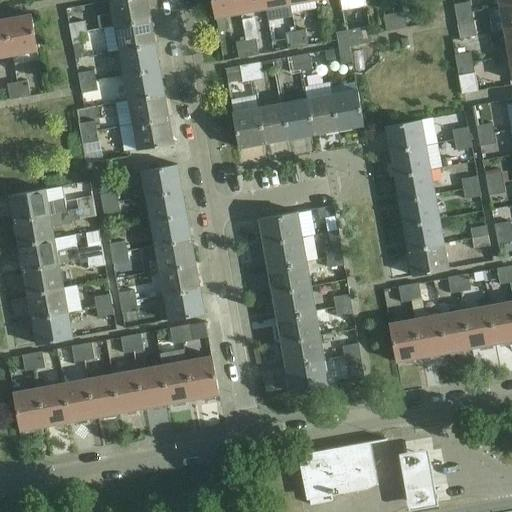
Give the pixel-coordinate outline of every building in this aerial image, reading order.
[(148,0),(122,0),(111,2),(113,14),(97,17),(99,29),(116,26),(152,20),(148,0)] [(241,15),(238,0),(212,0),(216,19),(241,15)] [(266,10),(264,0),(238,0),(241,15),(266,10)] [(291,5),(289,0),(264,0),(266,10),(291,5)] [(471,1),(455,4),(457,14),(473,11),(471,1)] [(511,30),(511,4),(500,7),(505,32),(511,30)] [(474,21),(473,11),(457,14),(458,24),(474,21)] [(405,12),(395,14),(398,30),(408,28),(405,12)] [(398,30),(395,14),(385,16),(388,32),(398,30)] [(38,51),(32,15),(7,20),(13,56),(38,51)] [(0,58),(13,56),(7,20),(0,21),(0,58)] [(156,45),(152,20),(116,26),(120,51),(156,45)] [(86,21),(70,24),(72,34),(88,31),(86,21)] [(357,30),(347,32),(350,47),(360,45),(357,30)] [(90,42),(88,31),(72,34),(74,45),(90,42)] [(306,31),(296,33),(299,49),(309,47),(306,31)] [(350,47),(347,32),(337,34),(340,49),(350,47)] [(299,49),(296,33),(285,35),(288,51),(299,49)] [(256,40),(246,42),(249,58),(259,56),(256,40)] [(249,58),(246,42),(236,44),(239,60),(249,58)] [(161,70),(156,45),(120,51),(125,77),(161,70)] [(353,63),(350,47),(340,49),(343,65),(353,63)] [(472,53),(456,56),(458,66),(474,63),(472,53)] [(313,71),(310,55),(300,56),(303,72),(313,71)] [(303,72),(300,56),(290,58),(293,74),(303,72)] [(476,73),(474,63),(458,66),(460,76),(476,73)] [(265,80),(262,64),(252,66),(254,82),(265,80)] [(254,82),(252,66),(241,68),(244,84),(254,82)] [(165,94),(161,70),(125,77),(129,101),(165,94)] [(95,71),(79,74),(81,85),(97,82),(95,71)] [(476,73),(460,76),(463,95),(479,92),(476,73)] [(29,82),(18,83),(21,99),(31,98),(29,82)] [(99,92),(97,82),(81,85),(83,95),(99,92)] [(21,99),(18,83),(8,85),(11,101),(21,99)] [(364,126),(358,90),(333,95),(340,131),(364,126)] [(170,119),(165,94),(129,101),(134,125),(170,119)] [(340,131),(333,95),(308,99),(315,136),(340,131)] [(315,136),(308,99),(284,104),(290,140),(315,136)] [(290,140),(284,104),(259,109),(266,145),(290,140)] [(266,145),(259,109),(233,113),(240,149),(266,145)] [(174,144),(170,119),(134,125),(138,151),(174,144)] [(427,146),(422,121),(386,128),(391,153),(427,146)] [(96,122),(80,125),(82,135),(98,132),(96,122)] [(493,124),(477,127),(479,137),(495,134),(493,124)] [(472,138),(470,128),(453,131),(455,142),(472,138)] [(100,142),(98,132),(82,135),(84,145),(100,142)] [(497,144),(495,134),(479,137),(481,147),(497,144)] [(474,148),(472,138),(455,142),(457,152),(474,148)] [(427,146),(391,153),(395,178),(431,171),(427,146)] [(179,166),(142,172),(147,197),(183,191),(179,166)] [(431,171),(395,178),(400,202),(436,195),(431,171)] [(503,172),(487,175),(489,185),(505,182),(503,172)] [(480,187),(479,177),(463,180),(464,190),(480,187)] [(506,192),(505,182),(489,185),(490,196),(506,192)] [(482,197),(480,187),(464,190),(466,200),(482,197)] [(51,215),(46,190),(10,197),(15,222),(51,215)] [(188,216),(183,191),(147,197),(151,222),(188,216)] [(118,192),(102,195),(104,205),(120,202),(118,192)] [(440,220),(436,195),(400,202),(404,227),(440,220)] [(96,207),(94,196),(78,199),(80,209),(96,207)] [(121,212),(120,202),(104,205),(105,215),(121,212)] [(98,217),(96,207),(80,209),(82,220),(98,217)] [(335,207),(319,209),(321,219),(337,217),(335,207)] [(71,211),(51,215),(15,222),(20,246),(55,239),(53,227),(73,223),(71,211)] [(303,238),(299,213),(260,220),(265,245),(303,238)] [(192,240),(188,216),(151,222),(156,247),(192,240)] [(445,245),(440,220),(404,227),(409,252),(445,245)] [(497,235),(511,232),(511,224),(511,222),(496,225),(497,235)] [(472,229),(473,239),(489,236),(488,226),(472,229)] [(511,242),(511,232),(497,235),(499,245),(511,242)] [(491,246),(489,236),(473,239),(475,249),(491,246)] [(308,263),(303,238),(265,245),(269,270),(308,263)] [(58,252),(55,239),(20,246),(24,271),(60,264),(80,261),(78,248),(58,252)] [(197,265),(192,240),(156,247),(160,271),(197,265)] [(126,242),(110,245),(112,255),(128,252),(126,242)] [(450,270),(445,245),(409,252),(414,277),(450,270)] [(105,256),(103,246),(87,249),(88,259),(105,256)] [(343,256),(341,246),(325,249),(327,259),(343,256)] [(130,262),(128,252),(112,255),(114,265),(130,262)] [(106,266),(105,256),(88,259),(90,269),(106,266)] [(345,266),(343,256),(327,259),(329,269),(345,266)] [(312,287),(308,263),(269,270),(274,294),(312,287)] [(65,289),(60,264),(24,271),(29,295),(65,289)] [(201,289),(197,265),(160,271),(165,296),(201,289)] [(511,284),(508,268),(498,270),(501,286),(511,284)] [(472,291),(469,275),(459,277),(462,293),(472,291)] [(462,293),(459,277),(449,279),(452,295),(462,293)] [(423,301),(420,285),(410,287),(413,303),(423,301)] [(317,313),(312,287),(274,294),(278,320),(317,313)] [(413,303),(410,287),(400,289),(403,305),(413,303)] [(69,313),(65,289),(29,295),(34,320),(69,313)] [(206,314),(201,289),(165,296),(169,321),(206,314)] [(135,291),(119,294),(121,304),(137,301),(135,291)] [(113,305),(112,295),(95,298),(97,308),(113,305)] [(353,306),(351,297),(351,296),(335,299),(337,309),(353,306)] [(138,311),(137,301),(121,304),(123,314),(138,311)] [(511,342),(511,303),(491,307),(497,345),(511,342)] [(113,305),(97,308),(99,318),(115,315),(113,305)] [(145,328),(163,319),(156,305),(138,314),(145,328)] [(355,316),(353,306),(337,309),(338,319),(355,316)] [(497,345),(491,307),(466,312),(473,350),(497,345)] [(473,350),(466,312),(441,316),(448,354),(473,350)] [(74,339),(69,313),(34,320),(38,346),(74,339)] [(321,336),(317,313),(278,320),(282,343),(321,336)] [(448,354),(441,316),(416,321),(424,359),(448,354)] [(424,359),(416,321),(391,326),(398,364),(424,359)] [(193,341),(190,325),(180,327),(184,343),(193,341)] [(184,343),(180,327),(170,329),(173,345),(184,343)] [(144,351),(141,335),(131,336),(134,352),(144,351)] [(134,352),(131,336),(121,338),(124,354),(134,352)] [(325,361),(321,336),(282,343),(287,368),(325,361)] [(96,359),(93,343),(82,345),(86,361),(96,359)] [(86,361),(82,345),(72,347),(75,363),(86,361)] [(361,355),(360,346),(344,348),(345,358),(361,355)] [(47,368),(44,352),(34,354),(36,370),(47,368)] [(36,370),(34,354),(23,356),(26,372),(36,370)] [(363,365),(361,355),(345,358),(347,368),(363,365)] [(220,395),(213,357),(187,361),(193,400),(220,395)] [(193,400),(187,361),(162,366),(169,404),(193,400)] [(330,386),(325,361),(287,368),(291,393),(330,386)] [(169,404),(162,366),(137,371),(144,409),(169,404)] [(144,409),(137,371),(113,375),(120,413),(144,409)] [(120,413),(113,375),(89,380),(96,418),(120,413)] [(96,418),(89,380),(63,384),(70,423),(96,418)] [(70,423),(63,384),(39,389),(46,427),(70,423)] [(46,427),(39,389),(14,393),(21,432),(46,427)] [(375,484),(372,465),(371,466),(367,443),(307,455),(312,483),(308,484),(312,505),(333,502),(331,493),(334,492),(334,491),(375,484)] [(428,453),(397,458),(407,511),(428,511),(439,510),(428,453)]
